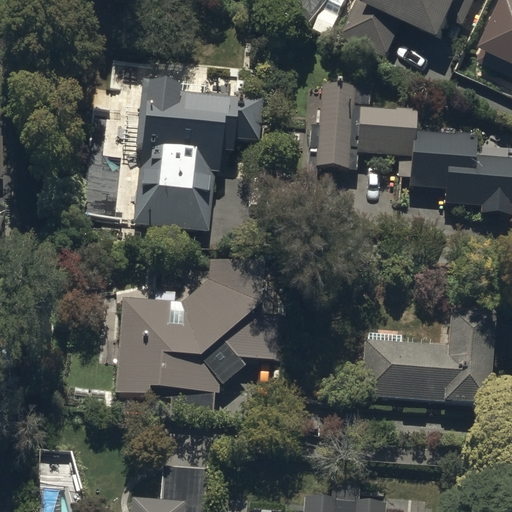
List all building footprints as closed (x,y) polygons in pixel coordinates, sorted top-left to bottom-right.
[(255,0),(303,35),(328,0),(255,0)] [(360,0),(340,43),(387,65),(403,32),(441,50),(452,27),(464,32),(479,0),(360,0)] [(511,4),(508,3),(482,61),(511,73),(511,4)] [(176,90),(141,87),(129,230),(207,237),(212,179),(217,180),(218,159),(231,160),(232,145),(258,148),(261,108),(175,100),(176,90)] [(351,94),(320,92),(317,131),(308,131),(305,174),(355,177),(356,160),(407,163),(406,194),(442,196),(441,210),(478,212),(478,223),(511,225),(511,216),(511,148),(494,147),(492,164),(474,163),(475,141),(412,138),(413,120),(351,116),(351,110),(367,111),(369,90),(352,88),(351,94)] [(300,214),(302,184),(265,182),(264,212),(300,214)] [(181,309),(121,305),(120,312),(104,312),(102,365),(116,366),(114,399),(146,402),(146,403),(169,405),(169,420),(211,421),(211,399),(217,399),(220,394),(244,373),(239,368),(271,366),(266,266),(206,269),(207,285),(181,309)] [(449,332),(447,355),(363,351),(359,405),(486,412),(491,335),(449,332)] [(202,511),(205,477),(163,474),(161,508),(131,506),(130,511),(202,511)]
